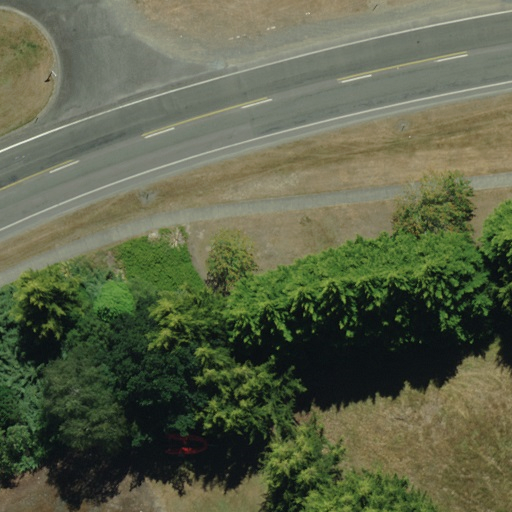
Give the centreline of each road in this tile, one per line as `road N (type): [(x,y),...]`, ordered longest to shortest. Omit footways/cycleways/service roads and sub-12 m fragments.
road 1 (trunk): [(266,99),(0,211)]
road 2 (trunk): [(511,45),(266,99)]
road 3 (trunk): [(0,170),(169,108)]
road 4 (residential): [(169,108),(61,0)]
